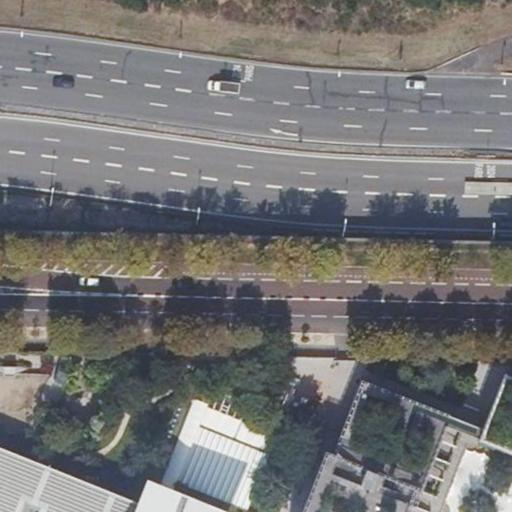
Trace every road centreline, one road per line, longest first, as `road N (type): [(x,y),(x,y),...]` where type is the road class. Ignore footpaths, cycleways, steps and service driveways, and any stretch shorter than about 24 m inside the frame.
road 1 (motorway): [(0,147),(240,181),(511,196)]
road 2 (motorway): [(511,113),(236,94),(0,63)]
road 3 (secondary): [(511,304),(144,298)]
road 4 (secondary): [(144,298),(0,274)]
road 5 (secondary): [(0,303),(144,298)]
